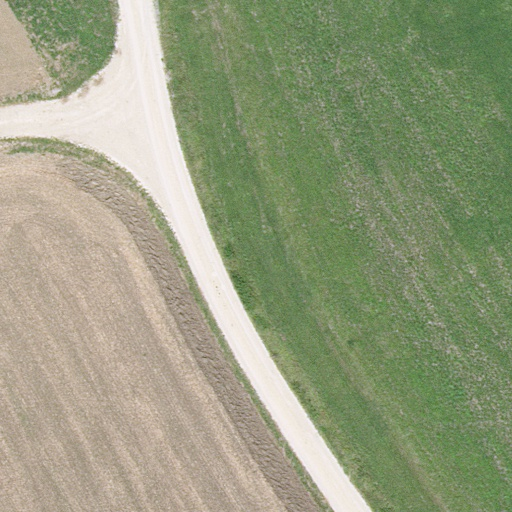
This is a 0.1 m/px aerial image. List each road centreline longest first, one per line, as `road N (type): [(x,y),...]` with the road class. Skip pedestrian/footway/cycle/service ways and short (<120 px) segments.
road 1 (track): [(129,0),(192,241),(244,372),(337,511)]
road 2 (track): [(192,241),(124,164),(66,133),(0,123)]
